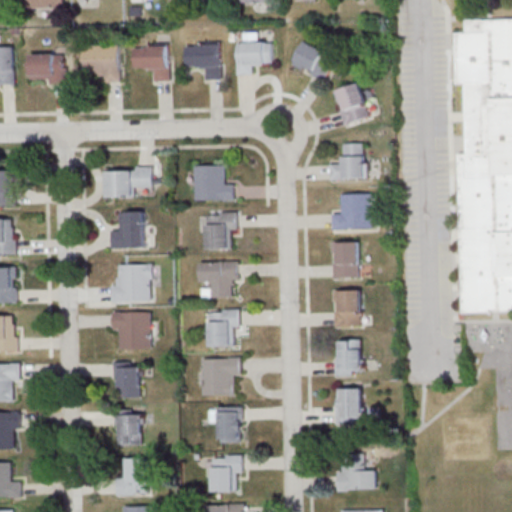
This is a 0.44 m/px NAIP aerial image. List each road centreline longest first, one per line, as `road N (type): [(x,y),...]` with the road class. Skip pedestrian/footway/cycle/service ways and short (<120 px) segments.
road 1 (residential): [(72,511),(62,132)]
road 2 (residential): [(293,511),(285,157),(272,139)]
road 3 (residential): [(272,139),(243,126),(0,133)]
